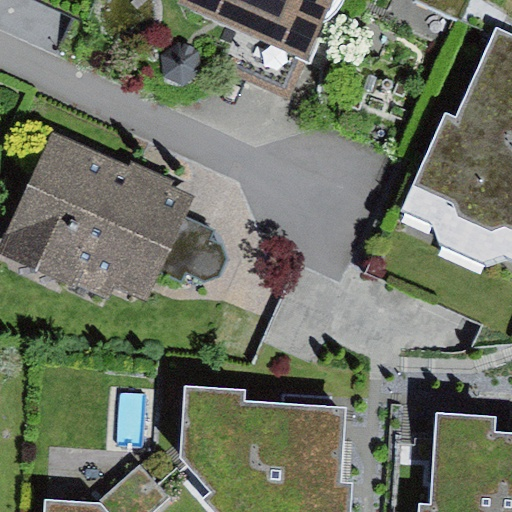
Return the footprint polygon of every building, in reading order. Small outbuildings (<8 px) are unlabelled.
[(331,0),(179,0),(177,5),(305,61),(331,0)] [(471,0),(414,0),(414,1),(461,21),(471,0)] [(502,13),(482,0),(471,0),(461,21),(490,35),(502,13)] [(511,36),(497,30),(456,122),(447,120),(404,211),(433,228),(442,247),(486,268),(502,259),(511,263),(511,36)] [(179,43),(164,54),(161,78),(184,89),(203,75),(200,49),(179,43)] [(130,166),(53,133),(0,254),(0,257),(116,308),(120,298),(151,312),(166,279),(183,286),(187,275),(206,283),(222,279),(231,259),(223,245),(212,240),(215,233),(188,221),(199,196),(174,185),(176,180),(149,168),(132,161),(130,166)] [(248,392),(183,388),(179,463),(209,495),(201,502),(210,511),(350,511),(352,485),(341,484),(345,410),(247,404),(248,392)] [(511,511),(511,436),(495,436),(495,420),(435,416),(431,505),(420,506),(419,511),(511,511)] [(99,505),(45,502),(43,511),(154,511),(169,499),(140,468),(99,505)]
